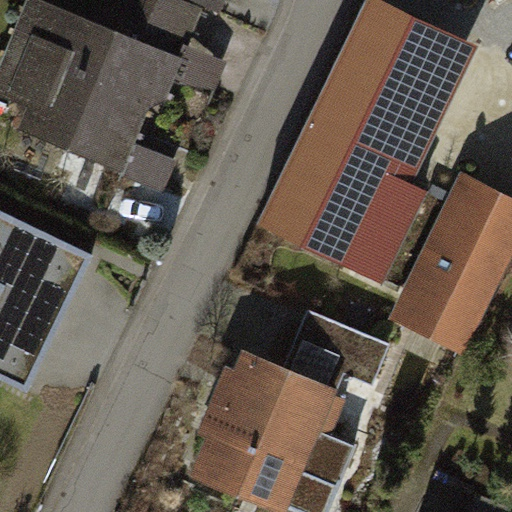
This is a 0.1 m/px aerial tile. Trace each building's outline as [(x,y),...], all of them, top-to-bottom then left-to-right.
[(39,36),(17,86),(63,107),(53,126),(120,154),(159,62),(176,70),(200,11),(171,0),(117,0),(106,26),(116,30),(112,42),(71,26),(62,45),(39,36)] [(366,4),(261,218),(383,277),(426,189),(393,174),(455,47),(366,4)] [(511,194),(479,178),(410,317),(466,344),(511,251),(511,194)] [(100,256),(0,209),(0,285),(0,286),(0,379),(35,396),(100,256)] [(256,347),(204,471),(293,508),(307,474),(339,488),(353,453),(326,441),(350,386),(388,402),(411,347),(318,308),(295,364),(256,347)]
